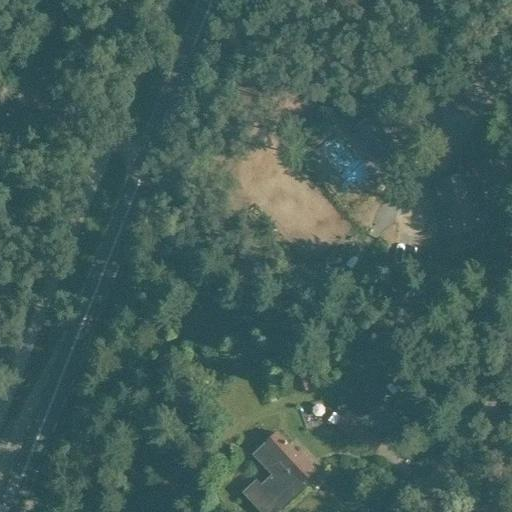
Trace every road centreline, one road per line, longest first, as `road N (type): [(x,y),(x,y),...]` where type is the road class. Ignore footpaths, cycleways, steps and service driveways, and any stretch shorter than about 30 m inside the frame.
road 1 (secondary): [(3,511),(210,0)]
road 2 (track): [(417,511),(511,369)]
